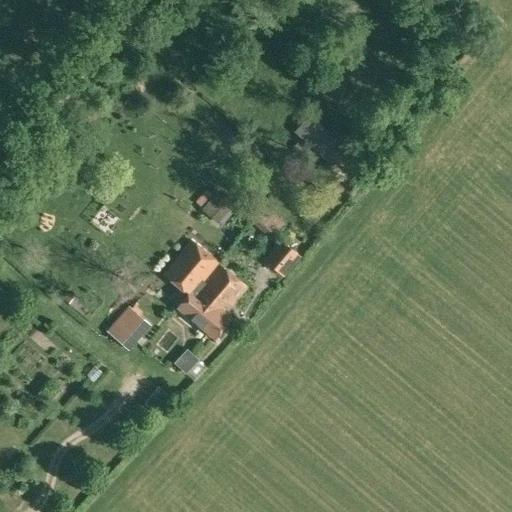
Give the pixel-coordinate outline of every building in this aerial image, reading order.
[(188,0),(170,20),(183,32),(211,1),(209,0),(188,0)] [(330,164),(346,148),(309,115),(294,132),(301,138),(297,143),(311,156),(316,151),(330,164)] [(349,191),(364,173),(342,154),(327,172),(349,191)] [(221,226),(238,205),(221,190),(203,211),(221,226)] [(270,239),(284,222),(263,204),(249,221),(270,239)] [(280,239),(262,259),(284,277),(301,257),(280,239)] [(191,297),(219,264),(192,241),(164,274),(188,294),(191,297)] [(214,338),(231,318),(225,313),(246,287),(219,264),(191,297),(188,294),(177,307),(214,338)] [(133,344),(152,319),(132,304),(113,329),(133,344)] [(184,372),(197,358),(186,348),(172,361),(184,372)]
